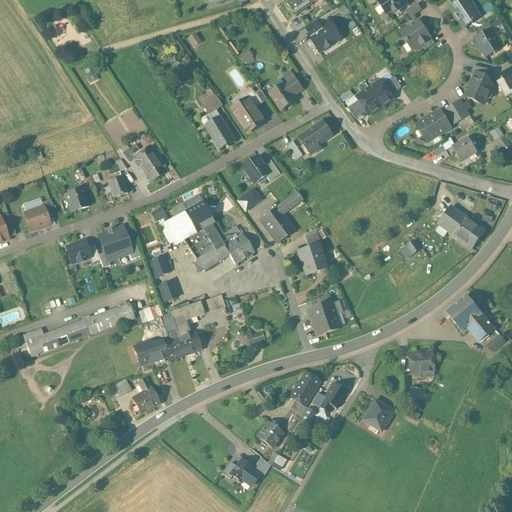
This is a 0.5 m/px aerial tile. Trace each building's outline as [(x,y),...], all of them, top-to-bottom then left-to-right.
[(287,0),(285,2),(295,16),(311,4),(308,0),(287,0)] [(379,0),(379,3),(380,6),(386,15),(384,16),(383,19),(385,22),(389,22),(392,21),(393,17),(392,16),(406,6),(407,3),(405,1),(403,0),(402,0),(379,0)] [(461,0),(452,6),(450,8),(464,29),(480,18),(475,11),(476,10),(471,3),(470,4),(467,0),(461,0)] [(322,6),(325,12),(332,8),(329,2),(322,6)] [(408,19),(419,10),(414,3),(403,12),(408,19)] [(316,21),(305,28),(311,36),(322,29),(320,27),(316,21)] [(329,21),(320,27),(322,29),(311,36),(313,39),(311,41),(320,53),(326,49),(327,50),(333,46),(331,43),(337,38),(333,32),(335,30),(329,21)] [(419,21),(410,27),(409,27),(400,33),(406,43),(406,44),(407,44),(411,42),(414,47),(419,43),(421,46),(431,39),(419,21)] [(489,23),(475,31),(478,38),(491,30),(493,29),(489,23)] [(491,30),(478,38),(475,39),(486,58),(502,49),(491,30)] [(202,43),(196,34),(188,39),(194,48),(202,43)] [(431,39),(421,46),(425,51),(435,44),(431,39)] [(249,51),(243,55),(247,60),(252,57),(249,51)] [(487,70),(473,67),(471,76),(475,77),(484,82),(486,76),(487,70)] [(511,68),(502,75),(510,90),(511,88),(511,68)] [(284,84),(270,94),(282,111),(296,102),(292,96),(295,94),(296,94),(302,90),(290,72),(284,77),(289,84),(285,86),(284,84)] [(484,82),(475,77),(466,97),(483,105),(486,99),(489,100),(491,99),(493,96),(492,94),(490,93),(492,87),(486,76),(484,82)] [(394,77),(383,85),(390,96),(401,88),(394,77)] [(383,85),(381,81),(369,90),(381,108),(393,100),(390,96),(383,85)] [(260,90),(255,94),(252,89),(244,94),(248,99),(255,109),(267,100),(260,90)] [(381,108),(369,90),(357,98),(359,101),(366,112),(369,116),(381,108)] [(216,97),(203,106),(209,114),(222,106),(216,97)] [(248,99),(232,110),(248,134),(264,123),(255,109),(248,99)] [(359,101),(348,109),(355,120),(366,112),(359,101)] [(470,116),(461,101),(444,111),(453,126),(470,116)] [(441,111),(429,118),(429,117),(424,120),(424,121),(417,126),(420,132),(419,132),(422,138),(423,137),(427,143),(451,129),(441,111)] [(221,117),(205,126),(220,150),(235,141),(221,117)] [(323,122),(299,137),(305,146),(314,140),(317,146),(332,136),(323,122)] [(505,124),(500,127),(504,134),(510,131),(505,124)] [(498,128),(491,133),(496,140),(503,135),(498,128)] [(468,139),(453,148),(461,162),(464,167),(472,163),(469,158),(477,153),(468,139)] [(314,140),(305,146),(312,156),(320,150),(317,146),(314,140)] [(302,156),(293,143),(287,147),(296,161),(302,156)] [(443,146),(433,152),(436,157),(446,151),(443,146)] [(154,157),(149,149),(145,152),(145,155),(137,160),(136,163),(138,166),(141,166),(152,182),(165,174),(162,170),(165,167),(162,162),(159,165),(154,158),(154,157)] [(265,166),(258,157),(244,168),(255,184),(266,176),(270,173),(265,166)] [(12,160),(4,163),(6,169),(8,169),(9,171),(15,168),(12,160)] [(120,160),(115,162),(117,165),(107,169),(110,176),(127,170),(120,160)] [(271,161),(265,166),(270,173),(266,176),(270,182),(280,174),(271,161)] [(80,169),(75,172),(81,183),(86,180),(80,169)] [(122,177),(108,183),(114,198),(121,196),(128,194),(122,177)] [(238,201),(247,213),(264,200),(254,188),(238,201)] [(82,190),(65,196),(71,213),(79,210),(79,211),(88,207),(82,190)] [(297,194),(277,208),(282,215),(302,201),(297,194)] [(203,202),(199,195),(181,205),(185,212),(197,233),(210,226),(219,239),(223,236),(216,223),(215,223),(203,202)] [(40,200),(23,206),(26,214),(24,215),(31,232),(38,229),(39,230),(50,225),(47,218),(44,208),(43,208),(42,204),(40,200)] [(50,201),(42,204),(43,208),(44,208),(47,218),(55,215),(50,201)] [(181,205),(171,211),(175,218),(185,212),(181,205)] [(485,232),(451,207),(438,225),(441,227),(436,233),(443,238),(448,232),(472,250),(485,232)] [(159,224),(170,220),(165,208),(154,212),(159,224)] [(277,208),(260,221),(277,244),(294,232),(286,221),(287,221),(286,220),(282,215),(277,208)] [(175,218),(164,224),(174,242),(176,245),(183,241),(197,233),(185,212),(175,218)] [(10,220),(2,223),(8,238),(16,235),(10,220)] [(174,242),(164,224),(161,226),(164,234),(170,245),(174,242)] [(197,233),(183,241),(197,261),(204,272),(205,273),(214,267),(219,264),(218,263),(229,256),(224,248),(241,236),(236,228),(223,236),(219,239),(210,226),(197,233)] [(114,229),(108,231),(108,233),(98,237),(107,262),(132,254),(122,228),(114,231),(114,229)] [(241,236),(224,248),(229,256),(235,266),(253,254),(242,236),(241,236)] [(415,241),(407,246),(413,255),(420,250),(415,241)] [(88,250),(85,242),(66,248),(72,265),(77,263),(78,264),(85,261),(85,260),(89,259),(89,255),(89,259),(91,258),(88,251),(88,250)] [(413,255),(407,246),(401,250),(407,259),(413,255)] [(318,247),(300,252),(309,277),(326,271),(318,247)] [(162,259),(150,264),(156,278),(168,274),(162,259)] [(171,283),(159,288),(165,303),(177,298),(171,283)] [(466,293),(445,310),(461,330),(466,326),(482,313),(466,293)] [(221,296),(206,301),(210,313),(225,308),(221,296)] [(328,297),(311,303),(314,309),(331,303),(328,297)] [(314,309),(308,311),(312,324),(335,316),(331,303),(314,309)] [(43,336),(49,351),(135,320),(129,304),(43,336)] [(181,323),(185,322),(204,315),(200,304),(170,314),(175,326),(181,324),(181,323)] [(482,313),(466,326),(472,332),(470,333),(473,337),(474,335),(478,340),(494,327),(482,313)] [(170,335),(177,333),(175,326),(170,314),(160,318),(166,336),(170,335)] [(335,316),(312,324),(317,337),(339,329),(335,316)] [(177,333),(184,357),(201,351),(195,334),(186,337),(184,333),(189,332),(185,322),(181,323),(181,324),(175,326),(177,333)] [(41,330),(23,336),(31,358),(49,351),(43,336),(41,330)] [(261,334),(251,337),(249,330),(244,331),(245,334),(250,332),(254,344),(263,341),(261,334)] [(168,362),(184,357),(177,333),(170,335),(172,343),(163,346),(168,362)] [(500,335),(486,345),(492,352),(505,342),(500,335)] [(134,348),(140,367),(157,362),(152,348),(154,347),(152,345),(149,343),(134,348)] [(433,351),(410,354),(413,374),(415,374),(415,380),(424,379),(423,373),(436,371),(433,351)] [(320,383),(305,373),(289,398),(295,401),(304,407),(320,383)] [(407,376),(400,377),(402,391),(409,390),(407,376)] [(160,404),(146,378),(137,383),(143,394),(132,400),(136,408),(133,410),(137,416),(140,415),(160,404)] [(125,381),(116,386),(121,396),(131,391),(125,381)] [(346,393),(333,385),(324,399),(319,408),(328,414),(332,407),(336,410),(346,393)] [(410,400),(421,401),(422,388),(411,387),(410,400)] [(324,399),(318,395),(312,404),(319,408),(324,399)] [(304,407),(295,401),(288,413),(299,420),(306,409),(304,407)] [(393,413),(374,401),(361,421),(381,433),(393,413)] [(419,415),(407,408),(403,415),(415,422),(419,415)] [(316,415),(306,409),(299,420),(298,422),(307,428),(316,415)] [(299,420),(288,413),(283,420),(294,428),(298,422),(299,420)] [(294,428),(283,420),(279,426),(291,433),(294,428)] [(283,434),(268,423),(257,438),(272,449),(283,434)] [(271,461),(283,468),(288,461),(275,453),(271,461)] [(262,480),(270,467),(261,459),(256,465),(257,467),(253,472),(259,477),(258,477),(262,480)] [(245,464),(241,461),(236,467),(230,475),(232,477),(242,484),(243,482),(246,479),(253,484),(258,477),(259,477),(253,472),(251,471),(252,469),(253,468),(252,465),(249,463),(246,462),(245,464)] [(236,467),(231,464),(223,475),(229,480),(232,477),(230,475),(236,467)] [(253,484),(246,479),(243,482),(250,488),(253,484)]
